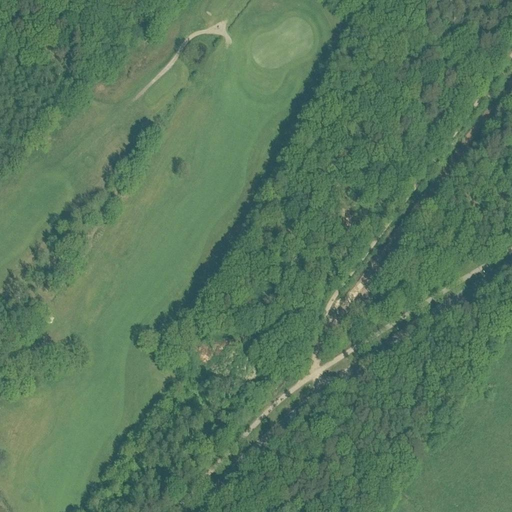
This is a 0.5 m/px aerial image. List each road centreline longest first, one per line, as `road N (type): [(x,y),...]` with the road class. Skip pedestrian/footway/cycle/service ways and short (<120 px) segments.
road 1 (track): [(317,372),(334,328),(511,92)]
road 2 (tertiary): [(325,393),(448,298),(511,265)]
road 3 (tertiary): [(325,393),(279,427),(201,511)]
